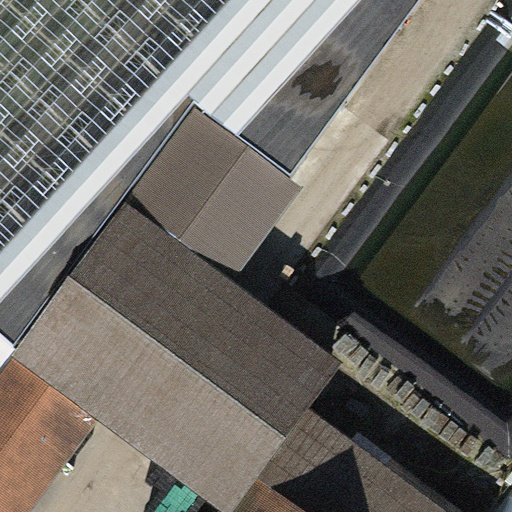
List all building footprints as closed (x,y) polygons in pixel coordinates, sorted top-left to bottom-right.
[(209,98),(304,166),(347,107),(235,7),(241,0),(0,0),(0,337),(23,357),(209,98)] [(511,101),(511,0),(481,0),(273,274),(342,326),(511,101)] [(304,166),(209,98),(23,357),(0,389),(0,511),(32,511),(109,407),(253,511),(454,511),(333,426),(375,368),(261,287),(333,187),(304,166)] [(511,285),(511,142),(362,340),(431,392),(511,285)] [(511,323),(448,407),(511,455),(511,323)] [(511,511),(511,495),(499,511),(511,511)]
